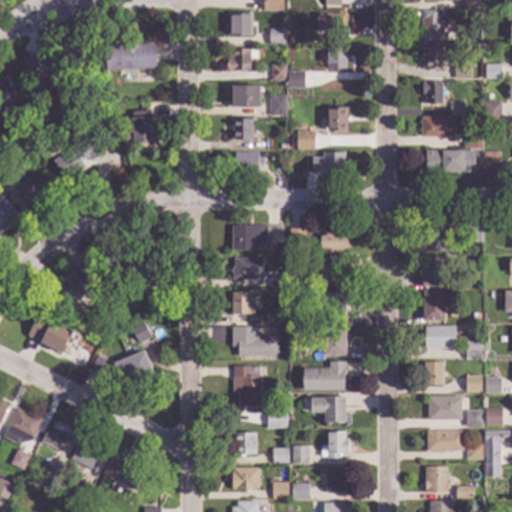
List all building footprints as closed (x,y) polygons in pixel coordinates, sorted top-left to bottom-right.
[(283,0),(283,10),(262,10),(262,0),(283,0)] [(479,0),(479,9),(463,9),(463,0),(479,0)] [(434,12),(434,21),(441,21),(441,43),(421,43),(421,30),(419,30),(419,19),(421,19),(421,11),(434,12)] [(249,13),(248,35),(228,35),(228,13),(249,13)] [(345,29),(347,29),(347,37),(330,38),(330,32),(317,32),(316,14),(345,13),(345,29)] [(283,45),(267,45),(268,30),(283,30),(283,45)] [(153,68),(105,69),(105,46),(153,45),(153,68)] [(347,52),(342,52),(343,68),(329,68),(328,64),(326,64),(325,46),(346,45),(347,52)] [(444,69),(421,70),(421,48),(444,48),(444,69)] [(249,70),(226,71),(226,60),(228,60),(228,55),(231,55),(231,50),(248,49),(249,70)] [(69,83),(46,93),(41,81),(50,77),(46,68),(34,73),(27,56),(38,52),(41,60),(45,59),(43,56),(55,51),(69,83)] [(470,79),(453,79),(453,64),(469,63),(470,79)] [(284,81),(270,81),(270,66),(283,65),(284,81)] [(499,79),(484,79),(484,65),(499,65),(499,79)] [(303,72),(303,88),(286,88),(286,71),(303,72)] [(16,97),(3,105),(10,118),(0,123),(0,82),(6,79),(16,97)] [(441,103),(423,103),(423,95),(421,95),(421,83),(441,82),(441,103)] [(258,107),(230,107),(230,87),(258,86),(258,107)] [(285,115),(268,115),(268,96),(285,96),(285,115)] [(463,115),(448,116),(448,102),(462,102),(463,115)] [(499,125),(482,125),(482,102),(500,102),(499,125)] [(346,131),(326,131),(326,107),(346,107),(346,131)] [(148,115),(151,115),(151,133),(155,132),(156,147),(150,147),(150,143),(124,144),(123,128),(131,128),(130,112),(148,111),(148,115)] [(451,138),(420,138),(420,118),(451,117),(451,138)] [(251,139),(232,139),(232,120),(251,119),(251,139)] [(479,148),(462,149),(462,132),(479,131),(479,148)] [(313,150),(296,150),(295,132),(312,132),(313,150)] [(103,151),(87,161),(86,158),(81,161),(84,166),(62,179),(51,161),(71,149),(73,152),(79,148),(78,147),(94,137),(103,151)] [(473,174),(461,173),(462,172),(424,170),(424,150),(474,151),(473,174)] [(342,158),(345,158),(345,165),(342,165),(342,173),(322,174),(322,172),(305,173),(305,157),(322,157),(322,153),(342,152),(342,158)] [(499,169),(483,169),(483,152),(498,152),(499,169)] [(256,159),(260,158),(260,164),(257,164),(257,171),(230,171),(230,162),(234,162),(234,153),(257,153),(256,159)] [(44,191),(35,196),(37,199),(25,207),(13,187),(34,174),(44,191)] [(9,186),(0,192),(0,176),(2,175),(9,186)] [(17,219),(0,231),(0,198),(2,197),(17,219)] [(264,246),(255,246),(255,251),(230,251),(230,226),(263,226),(264,246)] [(444,252),(423,252),(423,239),(422,239),(422,227),(444,227),(444,252)] [(480,243),(469,242),(469,227),(480,228),(480,243)] [(303,230),(303,246),(288,246),(288,229),(303,230)] [(344,238),(345,238),(345,253),(319,253),(319,232),(343,232),(344,238)] [(150,276),(121,281),(119,271),(104,273),(102,257),(113,256),(113,259),(147,254),(150,276)] [(346,270),(342,270),(343,285),(309,286),(308,264),(328,264),(328,256),(345,256),(346,270)] [(442,287),(421,287),(421,278),(418,278),(418,266),(422,266),(422,257),(442,257),(442,287)] [(260,279),(231,279),(231,267),(233,267),(233,259),(260,259),(260,279)] [(86,288),(68,303),(57,290),(75,275),(86,288)] [(286,289),(269,289),(269,276),(286,275),(286,289)] [(442,320),(422,321),(422,291),(442,291),(442,320)] [(511,312),(503,313),(503,291),(511,291),(511,312)] [(249,303),(254,303),(253,314),(230,314),(231,293),(249,293),(249,303)] [(344,320),(321,320),(321,293),(344,293),(344,320)] [(33,317),(71,334),(61,354),(25,336),(33,317)] [(150,337),(138,344),(128,328),(140,321),(150,337)] [(344,356),(322,356),(322,350),(315,350),(315,325),(344,325),(344,356)] [(454,348),(424,348),(424,326),(455,326),(454,348)] [(249,331),(258,331),(258,336),(276,336),(277,356),(237,357),(236,347),(230,347),(229,327),(249,327),(249,331)] [(482,359),(464,359),(464,341),(482,341),(482,359)] [(150,374),(121,386),(112,365),(141,352),(150,374)] [(108,361),(100,377),(88,371),(96,355),(108,361)] [(441,385),(422,385),(422,362),(441,363),(441,385)] [(345,363),(345,382),(342,382),(342,391),(302,392),(302,369),(327,369),(327,363),(345,363)] [(249,368),(257,368),(257,375),(259,375),(259,406),(237,407),(237,393),(231,393),(231,367),(249,366),(249,368)] [(479,392),(464,392),(464,377),(479,377),(479,392)] [(499,394),(483,394),(483,378),(499,378),(499,394)] [(343,423),(323,423),(323,413),(310,413),(310,398),(343,397),(343,423)] [(459,420),(426,421),(426,398),(459,397),(459,420)] [(500,425),(485,425),(485,408),(500,408),(500,425)] [(38,421),(28,442),(13,444),(1,438),(15,409),(38,421)] [(481,427),(464,428),(463,412),(480,411),(481,427)] [(285,428),(265,428),(265,412),(285,412),(285,428)] [(57,433),(58,431),(68,435),(60,452),(40,443),(47,428),(57,433)] [(462,451),(425,452),(425,431),(461,431),(462,451)] [(511,451),(510,451),(510,441),(498,441),(498,464),(497,464),(497,477),(485,477),(485,465),(483,464),(483,432),(511,431),(511,451)] [(343,440),(347,440),(347,453),(339,453),(339,458),(326,458),(326,457),(319,457),(320,446),(326,446),(325,433),(343,432),(343,440)] [(255,455),(231,455),(231,433),(255,433),(255,455)] [(85,446),(86,444),(99,450),(90,470),(70,460),(78,442),(85,446)] [(481,460),(465,460),(465,445),(481,445),(481,460)] [(307,463),(291,463),(291,447),(306,447),(307,463)] [(286,463),(271,464),(271,449),(286,449),(286,463)] [(29,458),(21,472),(9,465),(16,451),(29,458)] [(141,472),(132,491),(101,476),(111,457),(141,472)] [(345,479),(349,479),(349,492),(324,492),(324,468),(345,467),(345,479)] [(446,492),(424,492),(424,468),(446,467),(446,492)] [(52,468),(59,471),(51,487),(44,484),(52,468)] [(257,489),(230,490),(230,472),(232,472),(232,468),(257,468),(257,489)] [(0,479),(12,486),(5,500),(0,497),(0,479)] [(84,482),(92,486),(85,500),(77,496),(84,482)] [(287,499),(271,499),(271,483),(287,483),(287,499)] [(307,500),(290,500),(290,485),(307,485),(307,500)] [(471,499),(454,499),(454,487),(472,488),(471,499)] [(450,511),(427,511),(427,502),(450,501),(450,511)] [(256,511),(230,511),(230,508),(235,508),(235,502),(256,502),(256,511)] [(347,511),(322,511),(322,504),(347,503),(347,511)]
